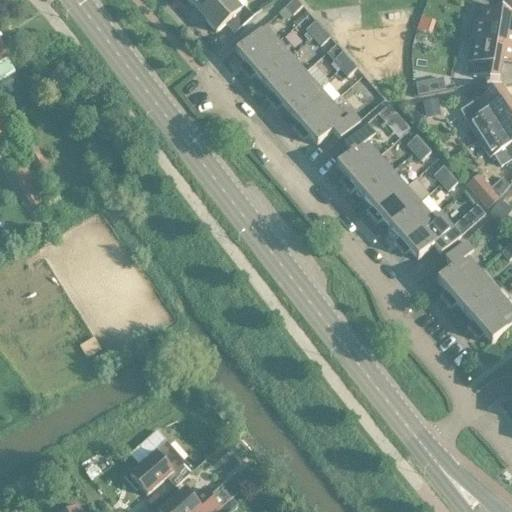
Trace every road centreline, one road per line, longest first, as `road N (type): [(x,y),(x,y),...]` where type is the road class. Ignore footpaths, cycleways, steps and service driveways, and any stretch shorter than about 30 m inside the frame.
road 1 (tertiary): [(422,445),(72,0)]
road 2 (residential): [(471,410),(403,328),(362,258),(199,75)]
